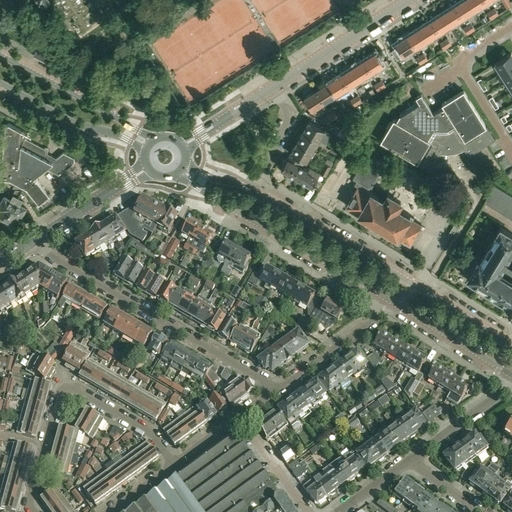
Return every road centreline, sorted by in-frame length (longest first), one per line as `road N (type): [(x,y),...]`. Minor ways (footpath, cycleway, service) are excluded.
road 1 (tertiary): [(511,346),(247,188)]
road 2 (residential): [(278,389),(31,243)]
road 3 (residential): [(173,463),(154,434),(62,388),(28,505),(33,511)]
road 4 (tertiary): [(175,176),(395,303)]
road 5 (tertiary): [(152,137),(0,56)]
road 6 (tertiary): [(269,86),(405,0)]
road 7 (tertiary): [(0,83),(142,150)]
road 8 (residential): [(395,303),(278,389)]
road 9 (tertiary): [(395,303),(511,375)]
road 10 (tertiary): [(31,243),(145,169)]
road 11 (residential): [(411,461),(511,382)]
